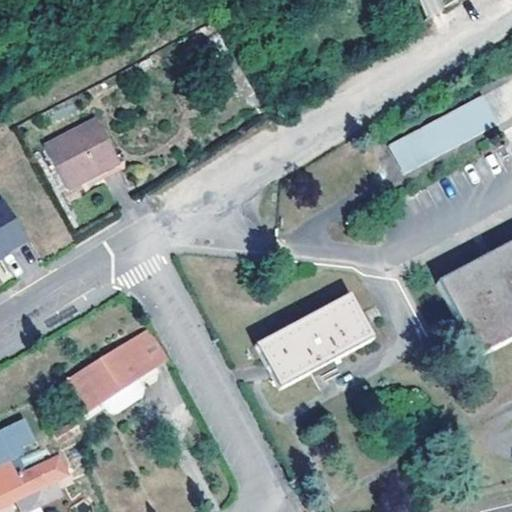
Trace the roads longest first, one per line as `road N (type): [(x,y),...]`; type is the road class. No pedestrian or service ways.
road 1 (residential): [(511,18),(132,243)]
road 2 (residential): [(132,243),(254,460),(259,511)]
road 3 (residential): [(0,321),(132,243)]
